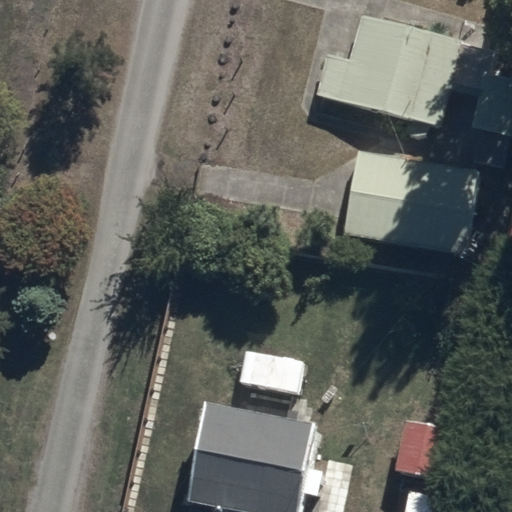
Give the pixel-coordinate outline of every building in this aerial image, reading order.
[(462,44),(361,16),(348,61),(326,55),(314,96),(437,131),(462,44)] [(511,82),(482,77),(472,131),(476,132),(470,164),(506,172),(511,140),(511,82)] [(477,172),(356,153),(343,240),(464,259),(477,172)] [(231,411),(200,406),(183,506),(220,511),(298,511),(313,426),(284,421),(289,392),(235,383),(231,411)] [(455,430),(403,421),(393,473),(445,483),(455,430)] [(433,511),(437,493),(410,488),(405,511),(433,511)]
